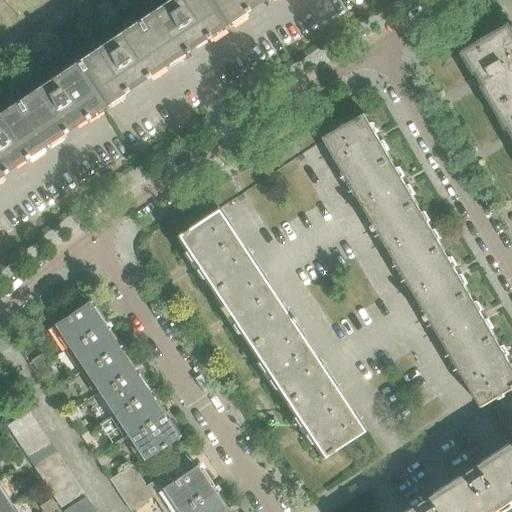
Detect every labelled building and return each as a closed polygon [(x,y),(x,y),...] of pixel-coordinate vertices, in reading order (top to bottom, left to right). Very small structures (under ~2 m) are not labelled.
[(229,26),(211,0),(168,0),(167,1),(168,2),(161,7),(160,6),(138,21),(168,67),(181,58),(183,61),(187,59),(183,53),(205,38),(207,41),(229,26)] [(269,0),(211,0),(229,26),(242,17),(240,15),(252,7),(263,0),(267,0),(268,1),(269,0)] [(168,67),(138,21),(107,41),(108,42),(101,47),(100,46),(79,60),(109,106),(121,98),(120,95),(132,88),(132,87),(145,78),(147,81),(168,67)] [(511,99),(511,38),(509,33),(511,31),(511,28),(510,25),(509,26),(510,26),(465,53),(465,52),(463,53),(464,54),(464,55),(478,77),(481,75),(485,83),(482,85),(484,88),(483,88),(495,109),(511,99)] [(109,106),(79,60),(47,82),(47,83),(40,87),(40,86),(15,102),(46,148),(61,138),(59,136),(72,127),(84,119),(86,121),(109,106)] [(511,99),(495,109),(508,130),(509,130),(510,133),(511,131),(511,99)] [(46,148),(15,102),(0,112),(0,179),(1,179),(0,176),(0,175),(11,168),(25,159),(26,161),(46,148)] [(392,160),(381,142),(366,115),(324,139),(351,184),(392,160)] [(418,205),(408,187),(392,160),(351,184),(375,226),(372,228),(374,231),(418,205)] [(444,249),(433,230),(418,205),(374,231),(375,233),(378,231),(403,274),(444,249)] [(253,266),(235,238),(217,209),(215,211),(175,237),(211,293),(253,266)] [(471,294),(460,276),(444,249),(403,274),(428,316),(425,318),(426,320),(471,294)] [(286,319),(270,294),(253,266),(211,293),(248,348),(292,319),(290,317),(286,319)] [(496,338),(486,321),(471,294),(426,320),(428,323),(431,321),(455,363),(496,338)] [(101,327),(105,325),(104,324),(105,323),(95,307),(90,310),(87,305),(87,304),(53,325),(69,349),(101,327)] [(324,377),(306,350),(289,324),(293,322),(292,319),(248,348),(284,403),(324,377)] [(83,371),(116,350),(119,348),(119,346),(120,346),(109,329),(105,332),(101,327),(69,349),(83,371)] [(511,390),(511,364),(496,338),(455,363),(482,408),(511,390)] [(131,372),(134,370),(133,369),(135,368),(124,351),(119,355),(116,350),(83,371),(98,394),(131,372)] [(45,364),(40,356),(31,362),(36,370),(45,364)] [(51,372),(45,364),(36,370),(41,378),(51,372)] [(113,416),(146,395),(149,392),(148,391),(150,390),(139,374),(134,377),(131,372),(98,394),(113,416)] [(361,433),(342,404),(324,377),(284,403),(321,459),(361,433)] [(0,405),(9,399),(0,385),(0,405)] [(66,394),(61,387),(52,393),(57,400),(66,394)] [(128,438),(160,417),(164,415),(163,414),(164,413),(154,396),(149,399),(146,395),(113,416),(128,438)] [(499,417),(511,409),(511,397),(493,408),(499,417)] [(81,417),(75,408),(66,414),(71,422),(81,417)] [(505,429),(511,425),(511,409),(499,417),(505,429)] [(12,435),(34,421),(29,412),(7,427),(12,435)] [(143,461),(180,436),(168,419),(164,422),(160,417),(128,438),(143,461)] [(19,445),(40,430),(34,421),(12,435),(19,445)] [(25,454),(47,440),(40,430),(19,445),(25,454)] [(95,439),(90,431),(81,437),(86,445),(95,439)] [(10,442),(5,434),(0,437),(0,447),(1,448),(10,442)] [(32,464),(54,450),(47,440),(25,454),(32,464)] [(511,446),(499,455),(511,475),(511,446)] [(38,474),(60,460),(54,450),(32,464),(38,474)] [(110,461),(104,453),(95,459),(101,467),(110,461)] [(511,503),(511,475),(499,455),(450,487),(466,511),(496,511),(510,503),(511,504),(511,503)] [(25,464),(20,456),(10,463),(15,471),(25,464)] [(45,485),(67,471),(60,460),(38,474),(45,485)] [(176,511),(209,491),(213,489),(212,488),(213,487),(202,470),(198,473),(195,469),(195,468),(195,467),(189,471),(183,462),(145,487),(152,497),(161,511),(176,511)] [(117,492),(139,477),(131,466),(110,481),(117,492)] [(52,496),(74,481),(67,471),(45,485),(52,496)] [(124,502),(145,487),(139,477),(117,492),(124,502)] [(40,487),(35,479),(25,485),(30,493),(40,487)] [(60,508),(82,494),(74,481),(52,496),(60,508)] [(130,511),(152,497),(145,487),(124,502),(130,511)] [(466,511),(450,487),(412,511),(466,511)] [(226,511),(227,511),(227,510),(228,509),(217,493),(212,496),(209,491),(176,511),(226,511)] [(84,511),(91,507),(85,498),(63,511),(84,511)] [(50,511),(55,509),(50,501),(40,508),(42,511),(50,511)]
